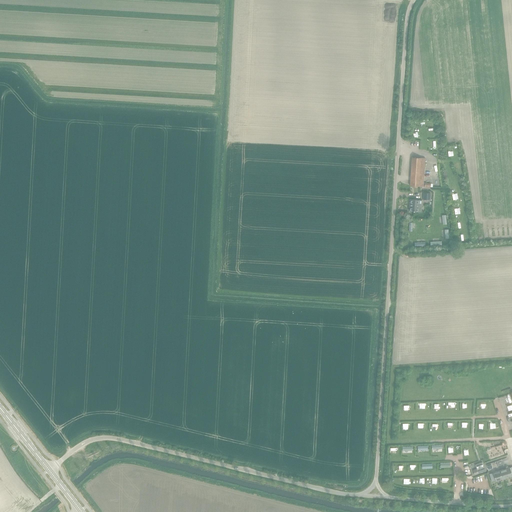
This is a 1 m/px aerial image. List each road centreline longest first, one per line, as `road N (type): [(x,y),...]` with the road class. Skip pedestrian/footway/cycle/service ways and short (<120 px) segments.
road 1 (unclassified): [(377,466),(413,0)]
road 2 (unclassified): [(365,496),(105,437),(48,470)]
road 3 (unclassified): [(388,498),(511,505)]
